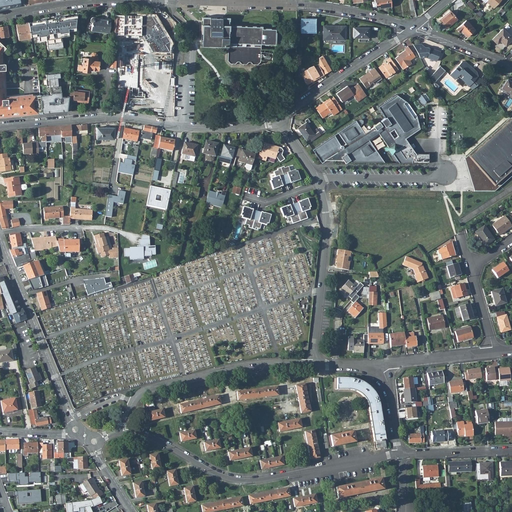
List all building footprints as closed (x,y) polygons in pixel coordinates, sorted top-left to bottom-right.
[(0,0),(0,9),(4,9),(9,8),(25,5),(23,0),(0,0)] [(446,28),(457,19),(450,11),(439,20),(446,28)] [(36,21),(28,22),(28,25),(30,35),(38,34),(38,36),(39,40),(44,39),(43,37),(46,37),(46,39),(47,49),(63,47),(61,37),(61,34),(63,34),(64,36),(69,36),(68,32),(68,30),(76,29),(77,15),(64,17),(64,16),(57,17),(36,21)] [(120,15),(117,57),(117,61),(116,65),(121,66),(121,62),(127,62),(127,58),(129,30),(136,30),(137,16),(120,15)] [(92,23),(91,31),(109,33),(110,20),(104,20),(104,21),(96,20),(97,19),(97,18),(96,18),(96,17),(95,17),(94,17),(93,16),(92,17),(91,17),(91,18),(90,18),(90,19),(90,20),(90,21),(90,22),(91,23),(92,23)] [(139,16),(136,58),(146,59),(149,17),(139,16)] [(210,26),(221,27),(220,25),(228,26),(228,18),(215,18),(202,17),(202,25),(204,25),(204,22),(210,22),(210,26)] [(162,18),(158,70),(168,71),(172,19),(162,18)] [(300,19),(300,32),(316,32),(316,18),(308,18),(308,20),(300,19)] [(471,33),(474,30),(466,20),(456,29),(459,32),(461,31),(467,37),(471,33)] [(16,24),(18,39),(30,37),(30,35),(28,25),(28,22),(16,24)] [(201,43),(201,46),(227,47),(227,51),(228,51),(227,60),(230,63),(235,63),(237,61),(239,61),(241,64),(246,64),(248,62),(250,62),(252,64),(257,64),(260,61),(260,60),(272,60),(272,52),(260,51),(260,49),(260,44),(275,44),(275,29),(261,28),(261,27),(228,26),(220,25),(221,27),(210,26),(210,22),(204,22),(204,25),(202,25),(202,31),(201,43)] [(0,26),(0,37),(9,36),(7,26),(0,26)] [(323,26),(323,39),(345,40),(345,26),(323,26)] [(353,27),(353,38),(369,38),(369,28),(353,27)] [(492,39),(502,49),(511,39),(511,37),(502,28),(492,39)] [(6,48),(0,42),(0,115),(41,112),(40,95),(32,95),(9,97),(9,96),(6,96),(4,96),(4,89),(6,89),(5,81),(4,81),(3,70),(5,70),(4,63),(2,63),(2,52),(6,48)] [(421,44),(413,44),(420,57),(426,57),(436,61),(440,51),(429,47),(429,48),(426,47),(425,47),(421,44)] [(398,56),(395,58),(403,69),(412,63),(410,60),(415,56),(408,46),(404,49),(405,50),(399,54),(400,55),(398,56)] [(78,65),(78,70),(82,70),(82,71),(89,72),(90,69),(98,70),(98,61),(97,61),(97,57),(96,57),(97,55),(95,53),(92,53),(90,54),(90,57),(89,59),(83,58),(83,62),(82,62),(82,65),(78,65)] [(319,66),(324,74),(331,70),(322,56),(319,58),(319,66)] [(383,64),(378,67),(386,78),(398,69),(390,58),(387,60),(388,62),(383,65),(383,64)] [(473,89),(483,80),(485,77),(484,75),(481,78),(478,76),(472,70),(474,68),(471,65),(470,65),(469,67),(462,61),(449,75),(455,80),(457,77),(458,78),(456,81),(462,86),(465,83),(468,87),(469,86),(473,89)] [(300,73),(306,82),(318,75),(319,77),(324,74),(319,66),(315,68),(313,66),(300,73)] [(440,66),(430,77),(433,83),(444,71),(444,70),(445,70),(440,66)] [(374,84),(382,78),(374,68),(368,72),(369,73),(364,76),(363,75),(359,78),(366,88),(370,85),(369,84),(372,82),(374,84)] [(434,82),(444,72),(445,70),(444,70),(444,71),(433,83),(433,84),(434,82)] [(40,95),(41,112),(48,111),(48,113),(52,113),(52,112),(59,112),(64,112),(64,110),(67,109),(69,99),(69,96),(65,96),(65,97),(62,97),(61,97),(60,85),(61,85),(60,73),(45,74),(47,85),(49,85),(50,94),(40,95)] [(306,82),(307,84),(319,77),(318,75),(306,82)] [(511,82),(507,80),(502,88),(511,94),(511,82)] [(157,108),(158,114),(165,114),(165,83),(157,83),(157,89),(157,108)] [(347,86),(336,93),(342,102),(352,94),(357,101),(366,95),(358,83),(350,89),(347,86)] [(69,91),(69,99),(73,99),(72,101),(88,103),(89,91),(74,89),(73,91),(69,91)] [(334,135),(312,150),(321,163),(326,161),(329,156),(331,158),(335,155),(338,160),(335,162),(345,162),(345,163),(349,160),(351,162),(384,163),(368,139),(378,132),(387,146),(385,147),(387,151),(389,149),(398,163),(412,163),(412,161),(415,161),(415,163),(428,163),(428,154),(417,153),(416,154),(411,147),(407,142),(404,144),(401,141),(405,138),(419,128),(416,117),(414,118),(413,116),(404,104),(403,103),(406,101),(396,94),(378,107),(385,118),(381,120),(382,121),(380,122),(379,122),(374,126),(374,127),(365,133),(359,125),(358,124),(360,123),(358,120),(356,121),(355,120),(338,132),(346,144),(343,146),(342,145),(341,145),(334,135)] [(337,109),(341,107),(334,97),(330,99),(330,98),(324,102),(325,104),(321,106),(320,104),(315,108),(322,118),(327,115),(327,114),(326,113),(329,110),(330,112),(333,115),(339,111),(337,109)] [(113,106),(134,110),(135,103),(115,98),(113,106)] [(511,176),(511,120),(508,123),(506,121),(466,157),(477,192),(495,192),(511,176)] [(302,134),(306,140),(309,138),(311,141),(321,135),(318,131),(314,134),(312,132),(306,122),(298,128),(302,134)] [(77,134),(87,133),(86,124),(71,126),(71,137),(71,142),(72,146),(72,154),(77,154),(77,144),(76,138),(76,134),(77,134)] [(156,134),(157,128),(144,125),(143,130),(142,130),(140,138),(151,140),(153,133),(156,134)] [(71,126),(60,127),(61,138),(65,137),(65,143),(71,142),(71,137),(71,126)] [(60,127),(44,128),(45,142),(61,141),(61,138),(60,127)] [(96,127),(96,139),(114,139),(114,127),(96,127)] [(46,147),(45,142),(44,128),(38,129),(39,137),(41,137),(42,142),(38,142),(38,147),(46,147)] [(136,141),(138,131),(121,128),(119,138),(136,141)] [(174,140),(160,138),(158,148),(160,149),(172,151),(174,140)] [(201,148),(200,153),(206,154),(205,158),(206,160),(211,161),(213,160),(214,156),(215,156),(218,144),(206,141),(204,149),(201,148)] [(38,142),(31,142),(31,144),(22,144),(23,155),(31,154),(31,155),(38,155),(38,147),(38,142)] [(184,142),(181,154),(187,155),(195,157),(197,145),(184,142)] [(279,147),(264,143),(261,153),(260,152),(257,159),(266,161),(267,157),(270,158),(271,155),(276,157),(279,147)] [(223,145),(220,155),(218,154),(217,160),(230,163),(231,161),(234,148),(223,145)] [(247,164),(252,165),(255,154),(242,150),(240,157),(238,161),(247,164)] [(0,172),(11,170),(9,158),(7,158),(7,153),(0,154),(0,172)] [(133,156),(127,155),(126,159),(124,158),(123,163),(119,162),(117,172),(132,175),(134,165),(131,165),(132,160),(135,161),(136,157),(133,156)] [(466,157),(464,159),(474,192),(477,192),(466,157)] [(280,168),(286,184),(290,183),(291,183),(300,180),(297,171),(295,172),(295,170),(290,172),(288,166),(284,168),(284,167),(280,168)] [(282,186),(286,184),(280,168),(277,169),(278,170),(273,172),(275,177),(271,179),(271,180),(270,181),(273,190),(283,186),(282,186)] [(17,177),(3,179),(4,184),(7,183),(8,183),(10,192),(8,192),(7,192),(8,197),(17,196),(17,177)] [(18,177),(17,177),(17,196),(21,195),(20,190),(25,189),(26,188),(26,185),(25,185),(20,185),(18,177)] [(150,186),(146,206),(166,210),(170,190),(150,186)] [(198,198),(200,188),(193,186),(190,196),(198,198)] [(106,216),(112,217),(114,202),(124,203),(126,191),(119,190),(118,196),(108,195),(106,216)] [(209,191),(206,200),(205,204),(222,208),(226,193),(221,192),(221,194),(219,194),(215,193),(209,191)] [(298,202),(294,204),(300,221),(307,218),(305,211),(309,210),(309,208),(310,207),(307,199),(298,202)] [(3,202),(0,202),(0,223),(2,229),(3,229),(8,229),(8,228),(4,208),(13,208),(12,201),(2,201),(3,202)] [(300,221),(294,204),(290,205),(280,208),(283,217),(285,217),(285,218),(290,217),(292,224),(300,221)] [(63,217),(63,225),(69,225),(70,219),(70,216),(63,216),(62,207),(43,208),(44,219),(63,217)] [(91,220),(92,210),(75,209),(75,207),(70,207),(70,216),(70,219),(91,220)] [(252,228),(257,211),(253,210),(243,207),(241,215),(240,216),(242,216),(241,218),(246,219),(245,224),(249,226),(248,227),(252,228)] [(261,212),(257,211),(252,228),(255,229),(255,228),(260,229),(261,224),(266,225),(266,223),(268,224),(271,215),(261,212)] [(504,216),(492,225),(499,235),(511,226),(504,216)] [(18,218),(11,220),(12,227),(20,226),(18,218)] [(493,240),(484,226),(475,232),(484,246),(493,240)] [(19,232),(9,234),(12,250),(23,248),(26,248),(29,247),(28,241),(25,242),(25,243),(21,244),(19,232)] [(97,247),(96,248),(97,253),(100,253),(109,250),(107,244),(107,245),(103,233),(94,236),(96,244),(97,247)] [(42,238),(31,238),(33,246),(34,251),(43,250),(43,249),(48,249),(58,246),(56,239),(55,237),(50,237),(50,238),(44,238),(44,239),(42,239),(42,238)] [(61,239),(56,239),(58,246),(59,252),(65,252),(65,257),(72,257),(72,252),(79,252),(79,240),(61,240),(61,239)] [(141,240),(139,240),(139,245),(137,246),(137,248),(130,248),(130,249),(124,249),(124,257),(130,257),(130,259),(137,259),(137,257),(143,257),(151,257),(151,255),(155,255),(155,246),(150,246),(149,240),(141,240)] [(441,260),(455,256),(450,242),(437,250),(439,255),(440,254),(441,260)] [(12,250),(9,250),(12,258),(24,254),(25,254),(23,248),(12,250)] [(351,252),(338,249),(336,258),(337,258),(335,268),(348,270),(350,262),(347,261),(348,256),(350,257),(351,252)] [(109,250),(100,253),(101,257),(109,254),(109,258),(112,258),(112,250),(109,250)] [(24,254),(12,258),(16,267),(27,263),(27,262),(30,261),(30,260),(27,253),(25,254),(24,254)] [(57,255),(61,270),(65,269),(60,254),(57,255)] [(423,272),(420,266),(421,264),(413,260),(409,258),(405,257),(402,265),(406,266),(410,268),(412,269),(415,275),(414,275),(417,283),(427,279),(424,271),(423,272)] [(23,266),(28,280),(43,275),(37,260),(23,266)] [(460,275),(457,263),(446,266),(449,278),(460,275)] [(502,263),(491,270),(497,278),(508,271),(502,263)] [(139,272),(137,272),(124,276),(127,283),(136,279),(135,277),(139,276),(140,275),(139,272)] [(43,275),(28,280),(32,290),(47,286),(45,275),(43,275)] [(3,294),(7,303),(5,304),(7,310),(9,309),(11,314),(7,316),(10,325),(16,323),(26,319),(22,309),(20,310),(8,280),(5,281),(3,277),(0,277),(0,291),(1,295),(3,294)] [(104,278),(82,281),(84,287),(87,295),(112,287),(110,282),(105,284),(104,278)] [(357,292),(363,286),(359,283),(356,287),(348,280),(340,289),(348,296),(354,289),(357,292)] [(453,287),(456,298),(466,295),(463,284),(453,287)] [(506,303),(501,289),(490,292),(495,306),(506,303)] [(51,307),(45,291),(36,293),(38,297),(39,301),(42,310),(51,307)] [(376,293),(369,292),(368,294),(368,305),(375,305),(376,293)] [(353,304),(347,311),(355,317),(363,308),(355,301),(359,297),(355,294),(350,301),(353,304)] [(458,307),(463,321),(473,318),(469,304),(458,307)] [(383,342),(383,328),(386,327),(386,326),(385,320),(385,313),(378,314),(378,329),(379,328),(379,331),(376,331),(376,334),(368,334),(368,335),(368,343),(368,344),(377,344),(377,342),(383,342)] [(442,315),(427,319),(429,331),(444,327),(442,315)] [(496,318),(500,333),(510,330),(506,315),(505,315),(496,318)] [(470,327),(454,332),(458,342),(473,338),(470,327)] [(390,347),(405,345),(404,338),(404,334),(403,332),(388,334),(390,347)] [(363,343),(368,343),(368,335),(363,335),(363,340),(353,340),(353,352),(363,352),(363,343)] [(404,338),(405,345),(405,347),(416,346),(415,337),(413,337),(404,338)] [(12,361),(10,350),(0,351),(0,361),(4,361),(4,362),(12,361)] [(497,367),(497,366),(493,366),(493,368),(489,368),(485,369),(486,381),(498,380),(497,367)] [(37,375),(34,367),(24,371),(30,384),(28,385),(30,389),(38,386),(36,382),(41,380),(39,374),(37,375)] [(503,367),(502,367),(497,367),(498,380),(499,382),(510,380),(508,368),(503,368),(503,367)] [(481,378),(480,368),(467,370),(467,372),(464,373),(466,380),(481,378)] [(444,383),(441,371),(427,373),(429,385),(444,383)] [(412,377),(402,378),(404,389),(413,388),(413,385),(412,378),(412,377)] [(346,378),(337,378),(337,389),(347,389),(349,389),(352,390),(357,392),(359,393),(362,395),(364,397),(364,398),(365,399),(367,402),(368,407),(374,442),(375,441),(377,448),(384,447),(384,449),(386,448),(385,440),(379,402),(378,400),(377,397),(375,394),(374,392),(372,390),(371,388),(369,386),(367,385),(365,384),(362,382),(360,381),(358,380),(355,379),(351,378),(346,378)] [(466,391),(465,385),(462,385),(462,380),(449,382),(451,393),(463,391),(466,391)] [(208,381),(182,387),(183,390),(208,384),(208,381)] [(310,411),(304,384),(295,385),(301,413),(310,411)] [(277,387),(237,391),(238,400),(278,395),(277,387)] [(413,388),(404,389),(405,403),(415,402),(416,402),(414,388),(413,388)] [(38,392),(29,393),(31,408),(41,406),(38,392)] [(218,395),(179,405),(181,413),(220,404),(218,395)] [(448,402),(450,408),(450,409),(453,408),(457,408),(456,401),(452,402),(452,397),(448,397),(448,402)] [(15,399),(1,401),(3,413),(17,410),(15,399)] [(429,405),(425,406),(426,412),(429,411),(432,411),(450,408),(448,402),(433,405),(429,405)] [(416,418),(415,407),(404,408),(405,412),(406,412),(406,415),(407,419),(416,418)] [(432,411),(433,422),(451,419),(451,418),(450,409),(450,408),(432,411)] [(27,410),(30,425),(36,424),(33,411),(33,409),(27,410)] [(162,409),(148,412),(150,421),(164,417),(162,409)] [(475,411),(477,424),(489,422),(487,409),(475,411)] [(38,419),(36,410),(33,411),(36,424),(36,426),(51,423),(50,417),(46,418),(43,419),(43,417),(39,418),(39,419),(38,419)] [(299,419),(277,423),(279,432),(301,427),(299,419)] [(509,436),(511,435),(511,421),(502,422),(495,422),(495,435),(503,435),(509,434),(509,436)] [(465,437),(473,436),(472,424),(464,425),(464,422),(456,423),(458,435),(465,434),(465,437)] [(194,430),(179,433),(181,441),(196,438),(194,430)] [(319,457),(314,430),(304,431),(310,459),(319,457)] [(353,431),(330,435),(332,446),(355,442),(353,431)] [(447,431),(431,431),(432,442),(448,441),(447,431)] [(408,442),(425,443),(425,434),(409,433),(408,442)] [(218,439),(203,443),(205,451),(220,448),(218,439)] [(19,449),(18,440),(5,440),(5,450),(9,450),(17,449),(19,449)] [(21,449),(21,454),(21,456),(28,456),(28,453),(38,453),(37,449),(37,443),(37,442),(24,443),(24,449),(21,449)] [(42,443),(37,443),(37,449),(39,449),(39,453),(42,452),(42,459),(51,458),(51,445),(42,445),(42,443)] [(67,443),(57,443),(57,452),(54,452),(54,458),(58,458),(58,453),(62,453),(68,453),(67,443)] [(250,447),(228,452),(230,461),(252,456),(250,447)] [(157,453),(149,455),(150,462),(159,460),(157,453)] [(281,456),(259,461),(261,469),(283,465),(281,456)] [(78,469),(87,468),(87,457),(78,457),(67,458),(68,462),(73,462),(73,468),(78,468),(78,469)] [(127,459),(119,461),(120,468),(129,467),(127,459)] [(161,468),(159,460),(150,462),(152,470),(161,468)] [(448,472),(470,472),(470,461),(448,462),(448,472)] [(491,462),(479,463),(479,464),(475,464),(476,480),(481,480),(488,479),(488,481),(492,480),(491,462)] [(511,475),(511,472),(511,462),(507,462),(507,463),(504,463),(504,462),(499,462),(500,476),(511,475)] [(438,476),(437,466),(422,466),(423,477),(429,477),(438,476)] [(120,468),(122,476),(130,474),(129,467),(120,468)] [(175,470),(166,471),(168,479),(176,477),(175,470)] [(22,473),(7,473),(8,480),(18,480),(18,486),(28,485),(28,482),(34,482),(34,484),(40,483),(40,472),(38,472),(29,473),(29,476),(24,477),(24,473),(22,473)] [(178,484),(176,477),(168,479),(169,486),(178,484)] [(91,478),(82,483),(82,484),(87,490),(91,496),(92,495),(93,498),(99,496),(103,494),(100,490),(99,491),(91,478)] [(383,489),(381,478),(336,487),(338,498),(383,489)] [(415,478),(416,489),(434,488),(440,487),(440,484),(433,484),(419,485),(419,478),(415,478)] [(141,481),(133,483),(134,490),(143,489),(141,481)] [(192,486),(184,488),(185,495),(194,494),(192,486)] [(290,496),(288,487),(248,496),(250,504),(290,496)] [(18,495),(18,503),(40,501),(39,489),(13,491),(14,496),(18,495)] [(134,490),(136,498),(144,496),(143,489),(134,490)] [(195,501),(194,494),(185,495),(187,503),(195,501)] [(307,496),(309,504),(316,503),(315,494),(307,496)] [(57,504),(65,503),(65,495),(56,496),(57,504)] [(99,496),(93,498),(92,499),(88,501),(65,503),(66,511),(72,511),(73,509),(79,508),(84,507),(85,511),(92,511),(90,507),(90,506),(92,505),(93,506),(93,507),(102,503),(99,496)] [(300,497),(302,506),(309,504),(307,496),(300,497)] [(211,511),(242,506),(241,497),(201,505),(202,511),(211,511)] [(293,498),(294,507),(302,506),(300,497),(293,498)] [(460,502),(461,511),(470,511),(469,501),(460,502)] [(155,503),(147,505),(148,511),(150,511),(157,511),(155,503)]
